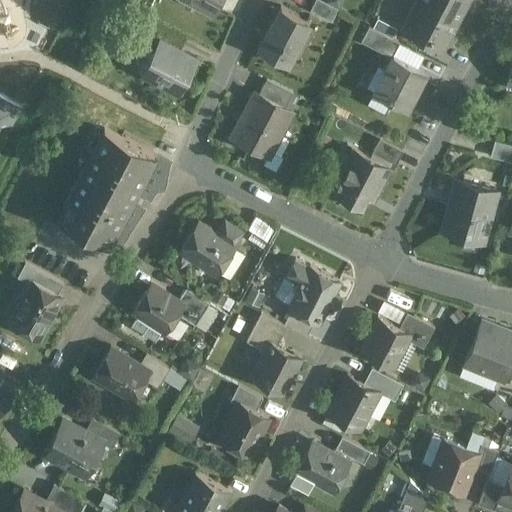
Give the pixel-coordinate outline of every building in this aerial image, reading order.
[(195,0),(213,9),(218,0),(195,0)] [(339,9),(321,0),(316,0),(310,12),(332,23),(339,9)] [(415,0),(404,22),(426,34),(425,36),(443,45),(466,0),(415,0)] [(309,23),(281,8),(259,50),(287,64),(309,23)] [(162,26),(152,20),(145,33),(156,38),(162,26)] [(162,26),(156,38),(160,40),(176,49),(182,36),(162,26)] [(176,49),(160,40),(155,50),(145,53),(148,62),(143,72),(177,90),(193,58),(176,49)] [(393,53),(374,89),(406,106),(425,70),(393,53)] [(374,87),(382,65),(374,62),(366,84),(374,87)] [(293,92),(266,78),(258,93),(285,106),(293,92)] [(258,93),(255,91),(231,136),(268,156),(292,111),(285,106),(258,93)] [(0,122),(3,118),(10,121),(19,105),(0,94),(0,122)] [(103,127),(56,216),(106,242),(153,154),(103,127)] [(403,150),(379,137),(372,151),(391,161),(388,165),(387,167),(393,170),(403,150)] [(511,143),(494,139),(490,156),(511,161),(511,143)] [(388,165),(354,148),(332,191),(357,204),(362,193),(372,198),(387,167),(388,165)] [(495,190),(458,179),(444,227),(482,237),(495,190)] [(241,230),(224,219),(216,233),(233,244),(241,230)] [(216,233),(197,221),(179,249),(216,273),(218,270),(228,277),(243,254),(233,247),(234,245),(216,233)] [(339,280),(309,265),(308,266),(294,259),(285,275),(301,282),(290,302),(294,304),(317,316),(321,317),(339,280)] [(63,281),(24,260),(16,275),(30,282),(32,278),(57,292),(63,281)] [(57,292),(32,278),(30,282),(9,321),(37,337),(61,294),(57,292)] [(177,299),(150,282),(132,309),(165,330),(176,313),(183,303),(177,299)] [(209,302),(185,287),(177,299),(183,303),(176,313),(194,324),(209,302)] [(317,316),(294,304),(284,323),(287,325),(307,335),(317,316)] [(284,323),(260,311),(244,340),(264,351),(270,341),(276,345),(287,325),(284,323)] [(179,335),(189,322),(180,315),(170,328),(179,335)] [(434,326),(413,315),(405,330),(410,333),(407,339),(423,347),(434,326)] [(405,330),(377,316),(360,349),(393,366),(407,339),(410,333),(405,330)] [(511,331),(481,319),(464,362),(498,376),(504,378),(511,359),(511,331)] [(276,345),(270,341),(264,351),(251,377),(281,392),(299,357),(276,345)] [(138,363),(108,346),(91,374),(130,398),(142,379),(149,369),(138,363)] [(168,366),(144,351),(138,363),(149,369),(142,379),(155,387),(168,366)] [(511,359),(504,378),(498,376),(494,386),(511,392),(511,359)] [(403,384),(371,367),(363,383),(379,391),(378,392),(394,400),(403,384)] [(0,399),(4,392),(7,390),(11,383),(11,380),(0,374),(0,399)] [(363,383),(347,374),(327,411),(359,428),(378,392),(379,391),(363,383)] [(262,397),(238,384),(230,401),(237,404),(239,400),(256,409),(262,397)] [(256,409),(239,400),(237,404),(218,440),(248,456),(269,416),(256,409)] [(119,432),(90,416),(82,431),(101,441),(100,443),(110,448),(119,432)] [(82,431),(61,420),(43,452),(84,474),(100,443),(101,441),(82,431)] [(370,451),(341,436),(335,448),(363,463),(370,451)] [(478,451),(444,438),(428,478),(463,491),(473,467),(479,452),(478,451)] [(349,461),(311,442),(296,471),(333,490),(336,485),(342,483),(347,473),(346,467),(349,461)] [(498,450),(481,443),(478,451),(479,452),(473,467),(489,473),(498,450)] [(511,461),(503,484),(497,498),(498,498),(511,504),(511,461)] [(217,511),(230,489),(194,471),(175,506),(186,511),(217,511)] [(503,484),(487,477),(478,502),(494,508),(498,498),(497,498),(503,484)] [(421,511),(428,496),(409,479),(397,510),(400,511),(401,511),(402,511),(403,511),(421,511)] [(77,511),(84,500),(52,482),(43,500),(61,510),(60,511),(77,511)] [(43,500),(23,489),(10,511),(60,511),(61,510),(43,500)] [(321,511),(305,503),(300,511),(321,511)]
